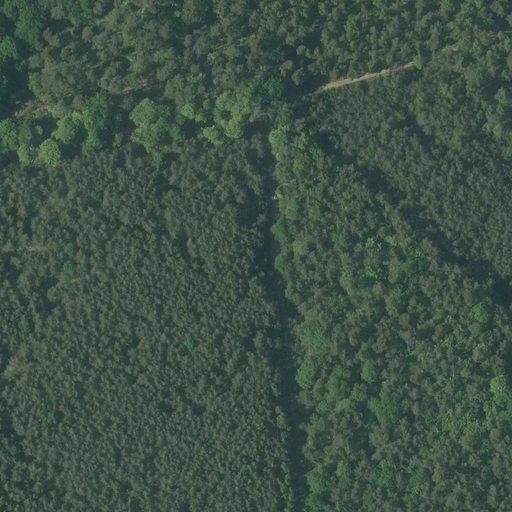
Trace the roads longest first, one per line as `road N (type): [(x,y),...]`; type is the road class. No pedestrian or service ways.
road 1 (track): [(0,134),(260,111),(511,33)]
road 2 (track): [(260,111),(296,511)]
